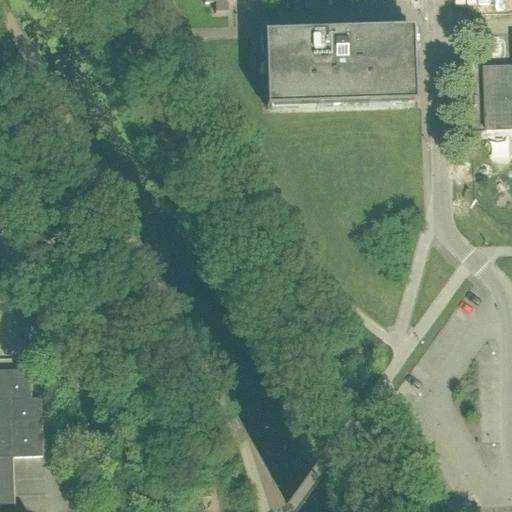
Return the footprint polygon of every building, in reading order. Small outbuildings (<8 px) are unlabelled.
[(199,0),(203,3),(203,7),(214,6),(214,16),(227,16),(226,6),(231,6),(236,2),(235,0),(199,0)] [(511,14),(511,6),(496,7),(497,15),(511,14)] [(390,34),(390,33),(362,34),(362,35),(263,38),(265,108),(266,109),(266,111),(271,111),(271,113),(408,108),(408,107),(412,107),(412,104),(414,104),(411,33),(390,34)] [(511,69),(485,70),(485,71),(484,71),(486,133),(487,133),(487,134),(511,133),(511,69)] [(0,511),(12,511),(11,461),(42,460),(41,441),(40,402),(31,402),(30,373),(0,374),(0,511)]
